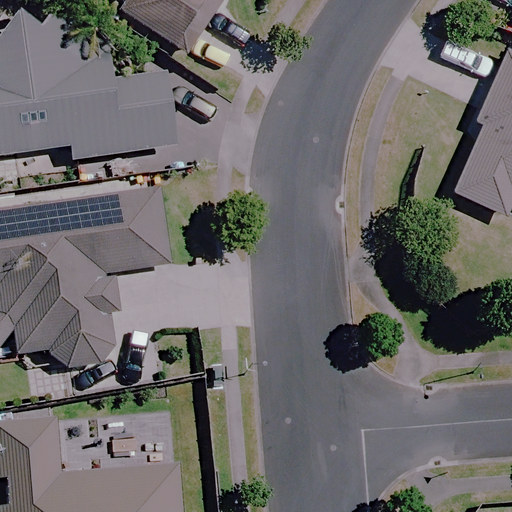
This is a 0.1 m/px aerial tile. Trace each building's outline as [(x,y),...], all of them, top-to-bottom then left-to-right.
[(114,0),(120,4),(112,15),(179,60),(220,0),(219,0),(114,0)] [(107,63),(69,69),(67,55),(13,21),(0,41),(0,165),(9,164),(11,177),(170,155),(158,77),(110,83),(107,63)] [(471,127),(476,129),(447,201),(502,223),(509,206),(511,206),(511,66),(498,60),(471,127)] [(103,317),(108,316),(104,279),(162,272),(153,197),(0,215),(0,358),(46,353),(49,376),(102,370),(101,355),(107,354),(103,317)] [(56,482),(49,422),(0,427),(0,511),(176,511),(172,470),(56,482)]
